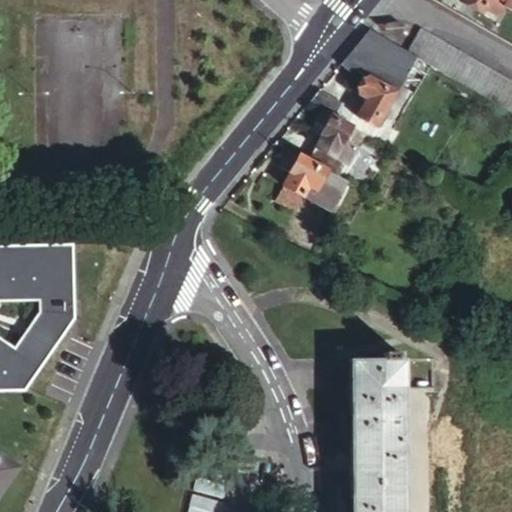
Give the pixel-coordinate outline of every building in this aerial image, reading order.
[(511,0),(467,0),(466,3),(499,22),(502,18),(511,23),(511,0)] [(376,33),(369,30),(366,33),(342,63),(356,70),(356,58),(376,33)] [(417,57),(511,111),(511,81),(421,30),(408,52),(417,57)] [(417,57),(408,52),(376,33),(356,58),(356,70),(369,77),(397,92),(404,80),(417,57)] [(397,92),(369,77),(360,94),(369,99),(360,116),(379,126),(392,103),(397,92)] [(404,80),(397,92),(392,103),(406,111),(419,88),(404,80)] [(319,90),(308,104),(323,112),(326,114),(334,99),(319,90)] [(326,114),(334,118),(342,104),(334,99),(326,114)] [(358,131),(334,118),(326,114),(323,112),(312,131),(323,136),(309,161),(337,177),(344,164),(348,166),(356,153),(344,147),(348,137),(354,140),(358,131)] [(299,156),(292,151),(283,167),(291,171),(299,156)] [(337,177),(309,161),(299,156),(291,171),(293,173),(284,188),(330,212),(346,182),(337,177)] [(0,391),(23,391),(72,320),(71,245),(0,246),(0,391)] [(380,363),(350,362),(350,511),(406,511),(406,363),(399,363),(399,356),(381,356),(380,363)] [(0,493),(18,468),(0,454),(0,493)]
